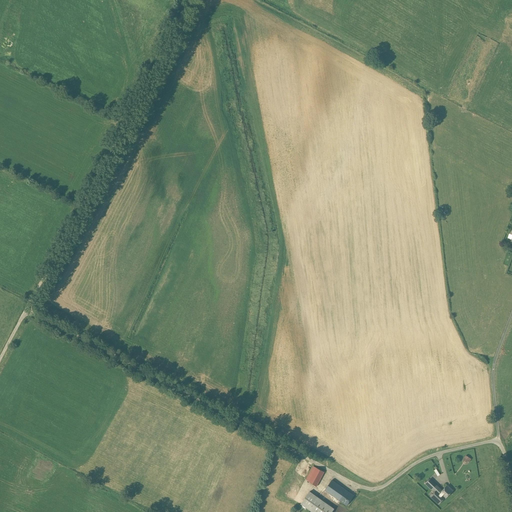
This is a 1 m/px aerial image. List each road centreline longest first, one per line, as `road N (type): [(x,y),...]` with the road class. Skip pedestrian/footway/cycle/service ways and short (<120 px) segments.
road 1 (unclassified): [(500,441),(441,453),(378,488),(362,487),(25,310),(0,358)]
road 2 (track): [(188,0),(25,310)]
road 3 (unclassified): [(500,441),(493,369),(511,314)]
